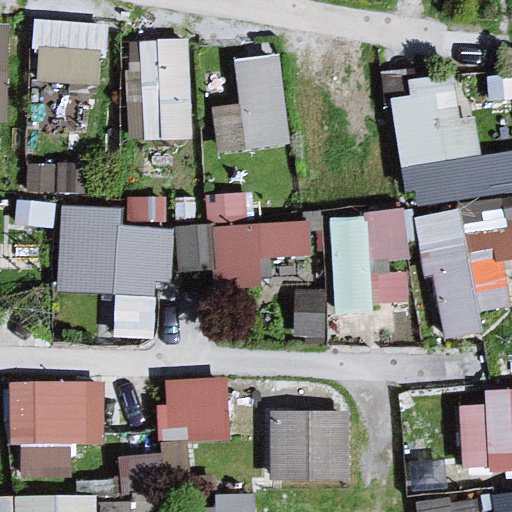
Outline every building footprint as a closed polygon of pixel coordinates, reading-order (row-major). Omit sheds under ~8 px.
[(109,33),(37,26),(32,73),(41,74),(40,88),(103,94),(109,33)] [(10,32),(0,31),(0,124),(8,125),(10,32)] [(190,45),(136,47),(141,146),(195,144),(190,45)] [(377,54),(330,59),(332,80),(323,81),(327,115),(314,116),(322,184),(353,181),(352,171),(390,167),(377,54)] [(282,60),(237,65),(242,108),(215,111),(220,157),(292,148),(282,60)] [(461,125),(453,77),(412,83),(414,102),(394,105),(408,197),(420,195),(422,213),(511,199),(511,156),(484,161),(479,122),(461,125)] [(511,80),(491,83),(493,106),(511,103),(511,80)] [(91,173),(28,171),(27,194),(90,196),(91,173)] [(248,202),(210,203),(210,225),(249,224),(248,202)] [(56,208),(17,204),(15,227),(53,231),(56,208)] [(167,206),(132,204),(131,227),(166,228),(167,206)] [(197,204),(180,204),(179,226),(197,226),(197,204)] [(511,269),(511,209),(418,226),(440,349),(488,341),(483,311),(509,307),(503,271),(511,269)] [(126,236),(127,213),(61,211),(57,299),(121,301),(119,339),(153,340),(155,289),(172,290),(174,238),(126,236)] [(409,215),(327,225),(334,326),(377,323),(376,311),(410,308),(409,282),(390,283),(389,262),(412,261),(409,215)] [(310,228),(181,235),(184,275),(223,273),(224,292),(265,290),(264,268),(313,265),(310,228)] [(328,300),(299,298),(297,335),(326,337),(328,300)] [(229,383),(171,388),(173,414),(162,415),(169,501),(218,497),(217,477),(195,479),(192,449),(234,445),(229,383)] [(106,388),(13,388),(13,451),(25,451),(25,490),(72,490),(72,450),(107,450),(106,388)] [(511,396),(488,398),(489,409),(462,412),(468,474),(496,472),(497,481),(511,480),(511,396)] [(352,423),(277,422),(276,488),(351,489),(352,423)] [(161,499),(159,464),(121,466),(122,485),(80,488),(81,503),(161,499)] [(258,511),(258,499),(217,501),(217,511),(258,511)] [(511,511),(511,502),(500,503),(500,511),(511,511)]
